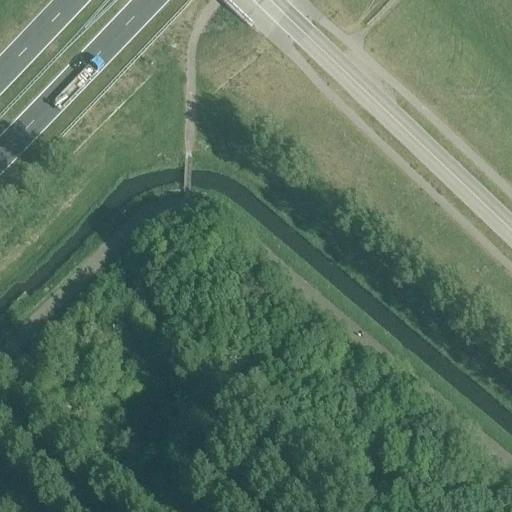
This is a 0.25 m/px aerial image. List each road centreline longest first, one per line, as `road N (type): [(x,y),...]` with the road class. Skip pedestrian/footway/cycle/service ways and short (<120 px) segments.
road 1 (secondary): [(511,232),(266,0)]
road 2 (trunk): [(0,152),(150,0)]
